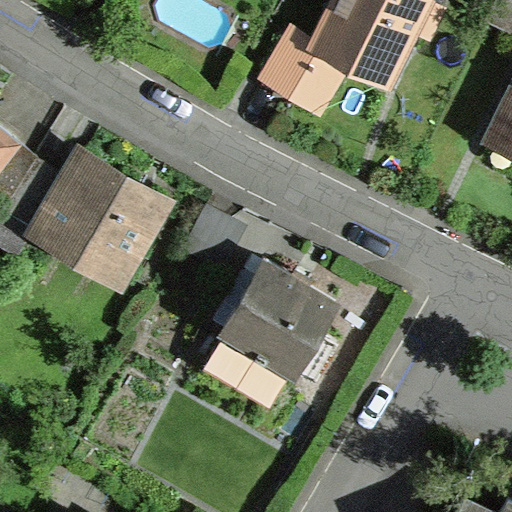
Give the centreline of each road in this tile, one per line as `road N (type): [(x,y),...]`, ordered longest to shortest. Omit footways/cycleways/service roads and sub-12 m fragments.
road 1 (residential): [(0,11),(439,262),(476,357)]
road 2 (residential): [(476,357),(399,404),(331,511)]
